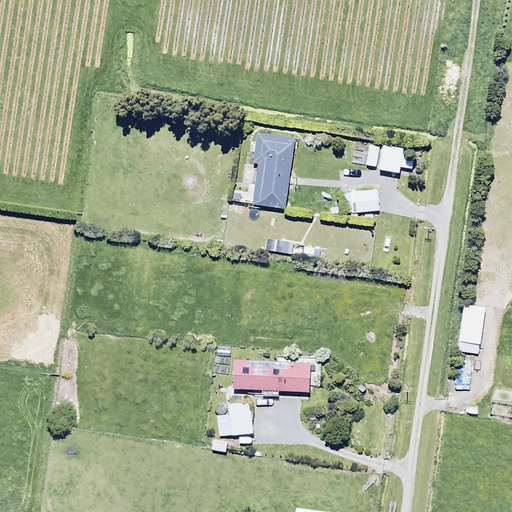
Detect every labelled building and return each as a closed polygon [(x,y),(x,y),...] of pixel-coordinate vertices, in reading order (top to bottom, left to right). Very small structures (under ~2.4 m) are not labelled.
[(293,136),(257,130),(252,162),(257,162),(251,202),(283,207),(293,136)] [(403,147),(368,141),(364,166),(397,171),(398,165),(411,167),(413,158),(402,156),(403,147)] [(378,209),(376,189),(340,191),(341,212),(378,209)] [(295,242),(279,239),(277,251),(293,254),(295,242)] [(326,248),(314,247),(313,256),(325,258),(326,248)] [(483,306),(462,303),(457,349),(477,352),(483,306)] [(307,359),(232,359),(232,387),(261,387),(261,394),(276,394),(276,389),(307,389),(307,359)] [(251,431),(248,401),(228,403),(229,414),(217,415),(218,434),(251,431)] [(226,439),(212,438),(210,448),(225,450),(226,439)]
